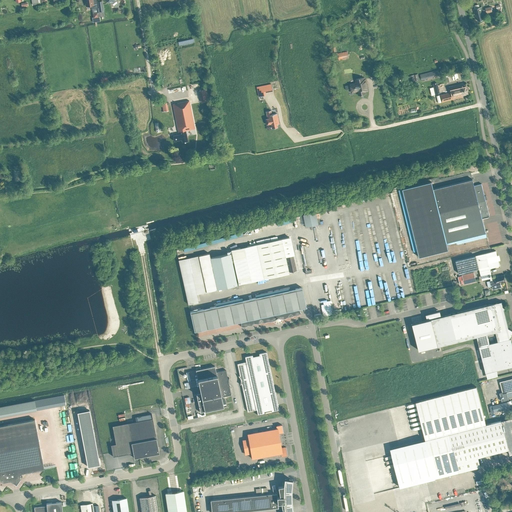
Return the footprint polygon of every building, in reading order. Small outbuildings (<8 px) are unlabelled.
[(84,0),(86,6),(91,5),(91,9),(97,8),(95,0),(84,0)] [(492,12),(491,6),(485,7),(486,9),(482,10),(481,7),(473,9),(475,14),(476,14),(478,21),(483,20),(482,17),(484,17),(483,14),(492,12)] [(92,22),(100,21),(98,10),(95,10),(95,12),(92,13),(93,17),(92,17),(92,22)] [(339,60),(349,58),(347,51),(337,53),(339,60)] [(422,79),(439,75),(438,70),(420,74),(422,79)] [(368,90),(365,79),(364,79),(363,77),(355,79),(356,83),(350,84),(352,92),(358,91),(359,95),(365,94),(364,91),(368,90)] [(258,96),(265,95),(265,92),(272,90),(271,83),(256,87),(258,96)] [(468,94),(466,84),(464,84),(463,83),(449,87),(450,92),(440,95),(441,102),(466,96),(465,95),(468,94)] [(187,141),(185,130),(194,128),(189,101),(173,104),(179,134),(173,136),(174,141),(181,139),(182,142),(187,141)] [(271,113),(270,109),(265,110),(267,117),(264,118),(265,124),(270,123),(271,128),(277,127),(276,124),(279,123),(277,114),(276,112),(271,113)] [(473,179),(433,189),(431,182),(402,189),(419,257),(448,249),(446,242),(486,233),(482,218),(489,216),(485,199),(487,199),(486,195),(484,196),(481,183),(474,185),(473,179)] [(317,212),(303,214),(305,226),(318,224),(317,212)] [(238,284),(264,279),(289,273),(281,239),(231,250),(238,284)] [(481,275),(491,273),(490,268),(499,265),(496,250),(456,260),(459,274),(479,269),(481,275)] [(199,304),(196,294),(215,289),(207,253),(178,260),(188,304),(189,303),(190,308),(202,306),(202,304),(199,304)] [(216,289),(237,284),(230,253),(210,257),(216,289)] [(290,272),(296,270),(293,255),(286,256),(290,272)] [(464,283),(464,284),(476,281),(474,272),(462,275),(462,276),(458,277),(460,284),(464,283)] [(504,275),(490,278),(490,280),(490,281),(491,285),(492,286),(492,288),(493,288),(494,289),(500,287),(500,286),(501,286),(500,283),(506,281),(504,275)] [(271,321),(277,319),(284,318),(287,317),(291,316),(294,315),(297,315),(300,313),(298,309),(306,307),(301,287),(189,311),(194,331),(241,321),(241,326),(244,326),(247,325),(251,325),(254,323),(258,323),(261,322),(264,322),(267,321),(271,321)] [(511,330),(508,328),(503,309),(505,308),(503,306),(501,301),(412,324),(419,350),(477,336),(486,373),(511,366),(511,343),(511,338),(509,338),(511,333),(511,330)] [(279,410),(266,352),(259,353),(259,355),(252,356),(252,355),(245,356),(246,361),(237,363),(239,375),(239,376),(238,375),(239,377),(240,379),(240,381),(240,383),(240,384),(240,383),(241,383),(247,411),(256,409),(257,415),(265,413),(264,411),(271,410),(271,412),(279,410)] [(351,407),(434,386),(429,365),(346,386),(351,407)] [(216,372),(214,366),(195,370),(200,393),(196,394),(200,412),(223,407),(221,397),(231,394),(229,386),(230,386),(229,384),(228,382),(228,380),(229,377),(228,377),(228,378),(227,378),(225,370),(216,372)] [(511,378),(500,381),(502,391),(499,392),(502,401),(508,399),(508,397),(511,396),(511,378)] [(476,386),(416,402),(425,439),(390,448),(400,487),(480,467),(478,457),(508,449),(509,455),(511,454),(511,417),(486,424),(476,386)] [(0,416),(36,410),(34,400),(0,406),(0,416)] [(494,412),(509,408),(507,401),(492,405),(494,412)] [(77,411),(87,465),(99,462),(89,408),(77,411)] [(127,423),(112,426),(115,443),(118,455),(133,452),(134,457),(159,453),(152,418),(127,423)] [(21,473),(44,469),(34,419),(0,425),(0,479),(2,479),(3,482),(10,480),(13,482),(15,479),(20,478),(19,476),(22,475),(21,473)] [(281,447),(278,433),(283,432),(282,424),(276,425),(277,428),(247,433),(248,439),(242,440),(245,453),(251,452),(252,458),(281,453),(282,455),(287,454),(286,446),(281,447)] [(291,487),(292,480),(284,479),(283,483),(283,486),(278,486),(279,496),(276,496),(276,493),(210,500),(211,511),(217,511),(278,506),(277,503),(280,502),(282,508),(284,508),(284,511),(292,511),(291,503),(291,495),(291,487)] [(167,511),(186,511),(183,490),(165,493),(167,511)] [(157,511),(155,495),(139,497),(141,511),(157,511)] [(113,511),(128,511),(126,498),(111,500),(113,511)] [(62,511),(61,501),(46,503),(46,506),(44,506),(34,507),(34,511),(62,511)] [(92,503),(80,505),(81,511),(93,511),(93,507),(92,503)]
